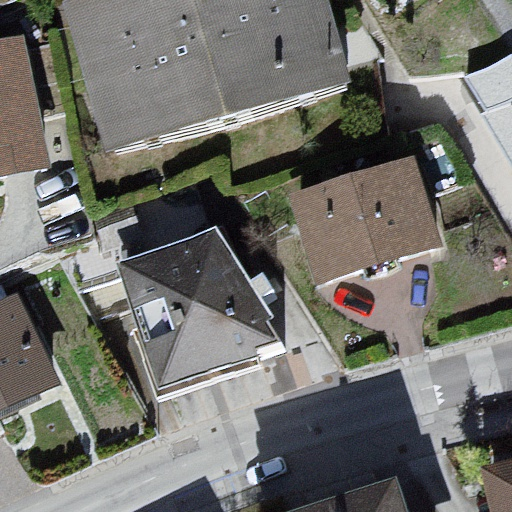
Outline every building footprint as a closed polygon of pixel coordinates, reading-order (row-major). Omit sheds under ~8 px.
[(83,0),(70,4),(111,147),(354,78),(332,0),(83,0)] [(34,45),(0,51),(0,183),(2,190),(67,175),(34,45)] [(421,167),(297,201),(318,281),(327,282),(334,291),(454,255),(421,167)] [(228,241),(124,271),(172,396),(293,345),(228,241)] [(21,308),(0,317),(0,424),(63,392),(21,308)] [(511,511),(511,471),(490,476),(498,511),(511,511)] [(307,511),(408,511),(399,482),(307,511)]
